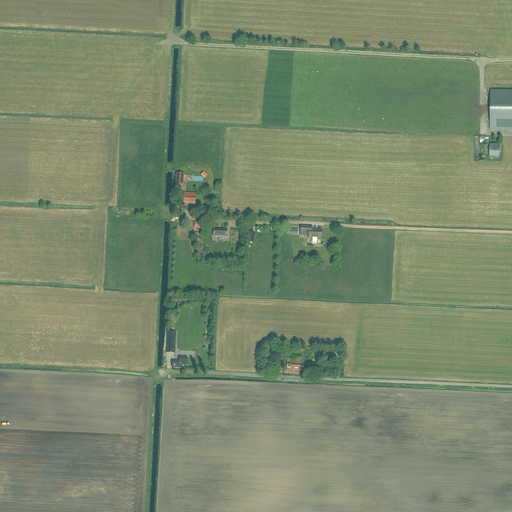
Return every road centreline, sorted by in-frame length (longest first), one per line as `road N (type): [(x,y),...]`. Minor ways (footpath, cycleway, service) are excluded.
road 1 (track): [(511,59),(165,47)]
road 2 (track): [(511,232),(167,217)]
road 3 (track): [(183,372),(511,386)]
